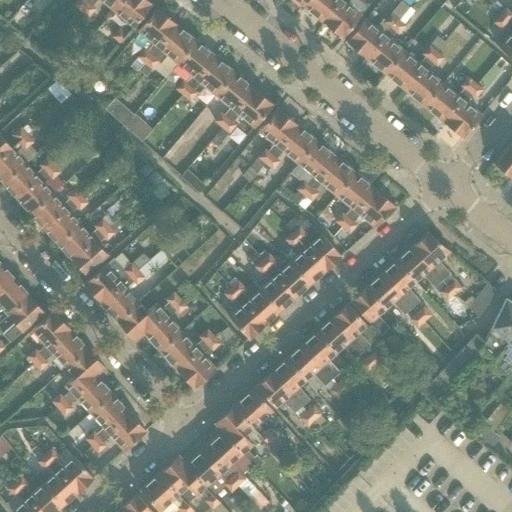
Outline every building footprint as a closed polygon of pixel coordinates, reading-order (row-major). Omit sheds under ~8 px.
[(77,0),(74,5),(81,11),(90,0),(77,0)] [(98,0),(113,12),(123,0),(90,0),(81,11),(89,17),(96,9),(93,6),(98,0)] [(145,0),(123,0),(113,12),(128,24),(122,30),(119,28),(112,36),(120,43),(132,28),(133,28),(152,5),(145,0)] [(308,0),(303,6),(323,22),(341,0),(308,0)] [(341,0),(323,22),(342,38),(355,23),(362,15),(367,9),(356,0),(341,0)] [(401,1),(391,14),(398,20),(408,7),(401,1)] [(408,7),(398,20),(404,24),(415,10),(409,6),(408,7)] [(511,13),(506,8),(500,16),(511,25),(511,13)] [(137,57),(145,63),(176,25),(157,9),(137,32),(153,45),(147,51),(144,48),(137,57)] [(347,42),(366,58),(398,20),(391,14),(384,23),(387,25),(381,31),(366,19),(347,42)] [(511,25),(500,16),(494,23),(502,30),(505,27),(511,33),(499,48),(511,58),(511,25)] [(398,20),(366,58),(385,74),(405,51),(390,39),(390,38),(395,32),(397,34),(405,25),(404,24),(398,20)] [(145,63),(152,69),(158,61),(160,63),(166,55),(176,64),(195,41),(176,25),(145,63)] [(437,37),(430,46),(437,52),(444,43),(437,37)] [(176,89),(183,95),(215,57),(195,41),(176,64),(191,76),(185,83),(183,80),(176,89)] [(385,74),(405,90),(437,52),(430,46),(422,54),(425,57),(420,63),(405,51),(385,74)] [(437,52),(405,90),(424,106),(443,83),(429,70),(434,64),(436,65),(443,57),(437,52)] [(184,95),(183,95),(190,101),(197,92),(194,90),(199,83),(200,84),(215,96),(234,73),(215,57),(184,95)] [(145,63),(139,70),(146,76),(152,69),(145,63)] [(221,113),(214,121),(214,122),(221,127),(253,89),(234,73),(215,96),(229,108),(223,115),(221,113)] [(443,83),(424,106),(443,122),(475,84),(468,78),(461,86),(463,89),(458,95),(443,83)] [(475,84),(443,122),(463,138),(482,116),(466,103),(472,95),(475,98),(482,90),(475,84)] [(253,89),(221,127),(222,127),(228,132),(228,133),(235,125),(232,122),(238,115),(239,116),(253,128),(254,129),(260,121),(273,106),(253,89)] [(106,110),(124,127),(133,116),(115,100),(106,110)] [(258,157),(265,164),(297,125),(278,109),(258,132),(273,145),(268,151),(265,149),(258,157)] [(133,116),(124,127),(141,142),(151,130),(134,115),(133,116)] [(283,153),(297,164),(316,141),(297,125),(265,164),(273,170),(280,161),(277,159),(283,153)] [(217,133),(211,141),(212,142),(217,146),(228,132),(222,127),(217,133)] [(0,159),(27,135),(20,128),(12,135),(15,138),(8,145),(0,136),(0,159)] [(0,159),(0,180),(3,184),(25,164),(16,153),(23,147),(25,150),(33,142),(27,135),(0,159)] [(297,164),(290,173),(302,183),(297,189),(299,191),(304,195),(335,157),(316,141),(297,164)] [(511,142),(494,164),(511,179),(511,178),(511,142)] [(258,157),(250,167),(257,173),(265,164),(258,157)] [(321,185),(335,196),(336,195),(354,173),(335,157),(304,195),(311,202),(318,193),(316,191),(321,185)] [(3,184),(17,199),(54,165),(48,158),(39,166),(41,168),(35,174),(25,164),(3,184)] [(17,199),(30,214),(52,194),(43,184),(50,178),(52,180),(61,172),(54,165),(17,199)] [(186,170),(180,178),(198,194),(204,186),(186,170)] [(335,221),(342,227),(373,189),(354,173),(336,195),(335,196),(350,209),(344,215),(342,213),(335,221)] [(30,214),(44,229),(81,196),(74,189),(66,196),(69,199),(62,205),(52,194),(30,214)] [(373,189),(342,227),(349,233),(356,225),(352,222),(359,214),(374,227),(396,208),(373,189)] [(299,191),(291,200),(296,204),(304,195),(299,191)] [(44,229),(58,244),(80,224),(70,213),(77,207),(79,210),(87,203),(81,196),(44,229)] [(58,244),(71,259),(108,226),(101,219),(93,226),(96,229),(90,235),(80,224),(58,244)] [(108,226),(71,259),(85,275),(107,255),(97,244),(104,238),(106,240),(114,233),(108,226)] [(299,227),(292,233),(325,271),(341,257),(320,234),(309,244),(303,237),(306,235),(299,227)] [(179,233),(165,246),(169,251),(184,239),(179,233)] [(300,252),(289,261),(310,284),(325,271),(292,233),(285,239),(292,248),(295,245),(300,252)] [(427,233),(412,247),(442,280),(447,286),(454,281),(454,280),(449,274),(438,262),(449,252),(428,234),(427,233)] [(412,247),(397,261),(416,282),(423,276),(434,288),(442,280),(412,247)] [(143,253),(131,263),(138,270),(146,262),(149,260),(143,253)] [(269,254),(261,261),(295,298),(310,284),(289,261),(279,271),(273,265),(276,262),(269,254)] [(83,285),(100,304),(138,270),(131,263),(123,270),(112,259),(83,285)] [(270,279),(259,289),(279,312),(295,298),(261,261),(255,267),(262,275),(264,272),(270,279)] [(397,261),(381,274),(411,307),(418,301),(408,290),(416,282),(397,261)] [(147,262),(138,270),(144,277),(153,269),(147,262)] [(0,296),(16,282),(2,267),(0,268),(0,296)] [(100,304),(117,322),(140,302),(127,288),(133,282),(136,285),(144,277),(138,270),(100,304)] [(381,274),(366,288),(386,310),(393,304),(403,314),(411,307),(381,274)] [(238,281),(231,288),(231,289),(264,325),(279,312),(259,289),(253,282),(245,289),(238,281)] [(454,281),(447,286),(454,294),(460,288),(454,281)] [(0,296),(0,309),(1,308),(2,309),(8,316),(30,297),(16,282),(0,296)] [(498,292),(487,284),(467,308),(478,316),(498,292)] [(447,286),(440,293),(447,300),(454,294),(447,286)] [(264,325),(231,288),(224,294),(231,302),(234,300),(240,306),(229,317),(235,324),(249,339),(264,325)] [(366,288),(351,302),(364,317),(380,335),(388,327),(379,317),(379,316),(386,310),(366,288)] [(139,302),(117,322),(129,336),(134,341),(143,333),(179,300),(180,299),(173,292),(165,299),(168,302),(162,308),(157,303),(148,311),(140,302),(139,302)] [(30,297),(8,316),(14,323),(2,334),(10,343),(44,312),(30,297)] [(143,333),(159,351),(182,331),(170,317),(176,311),(178,314),(187,306),(180,299),(143,333)] [(491,329),(481,349),(491,357),(488,361),(493,365),(502,372),(504,374),(507,377),(511,371),(511,303),(506,299),(497,317),(491,329)] [(348,305),(332,318),(362,351),(370,344),(360,334),(368,327),(361,319),(348,305)] [(423,307),(417,313),(423,321),(430,315),(423,307)] [(35,349),(26,357),(33,364),(34,363),(71,330),(54,311),(39,325),(31,332),(44,346),(37,352),(35,349)] [(417,313),(409,320),(416,327),(423,321),(417,313)] [(332,318),(317,332),(337,354),(344,348),(354,359),(362,351),(332,318)] [(227,327),(219,335),(230,347),(238,339),(227,327)] [(34,363),(33,364),(39,371),(47,364),(45,361),(52,354),(65,369),(66,369),(87,349),(71,330),(34,363)] [(159,351),(176,370),(213,337),(207,330),(199,337),(201,339),(195,345),(182,331),(159,351)] [(317,332),(302,346),(332,379),(340,371),(330,360),(337,354),(317,332)] [(387,340),(387,341),(393,348),(394,348),(400,342),(393,335),(390,338),(387,340)] [(213,337),(176,370),(193,389),(215,369),(201,354),(209,347),(211,350),(219,343),(213,337)] [(302,346),(287,359),(307,382),(314,375),(323,386),(332,379),(302,346)] [(60,395),(51,403),(57,410),(58,409),(59,408),(95,375),(104,367),(99,362),(87,349),(66,369),(65,369),(73,378),(64,386),(69,391),(62,397),(60,395)] [(374,352),(368,358),(375,366),(381,359),(374,352)] [(368,358),(360,365),(367,372),(375,366),(368,358)] [(287,359),(272,373),(301,406),(309,399),(300,388),(307,382),(287,359)] [(272,373),(256,387),(269,402),(276,409),(284,403),(289,409),(293,413),(301,406),(272,373)] [(58,409),(57,410),(64,417),(72,409),(70,406),(77,400),(85,409),(90,414),(95,409),(112,394),(95,375),(59,408),(58,409)] [(344,379),(337,385),(338,385),(339,387),(344,393),(351,386),(344,379)] [(337,385),(330,392),(337,399),(344,393),(339,387),(338,385),(337,385)] [(253,390),(234,407),(254,429),(273,412),(253,390)] [(86,439),(92,446),(129,412),(112,394),(95,409),(90,414),(102,428),(96,434),(94,432),(86,439)] [(314,406),(307,412),(307,413),(309,414),(314,420),(321,414),(315,407),(314,406)] [(221,419),(215,423),(223,432),(244,455),(252,464),(256,469),(263,463),(256,455),(253,458),(248,451),(254,446),(246,437),(254,429),(236,409),(234,407),(232,409),(221,419)] [(129,412),(92,446),(98,452),(105,446),(102,442),(110,436),(124,451),(146,431),(129,412)] [(307,412),(300,419),(300,420),(307,427),(314,420),(309,414),(307,413),(307,412)] [(475,417),(466,428),(490,448),(499,437),(475,417)] [(267,429),(261,435),(282,459),(288,453),(267,429)] [(223,433),(205,449),(225,472),(238,486),(245,480),(240,475),(252,464),(244,455),(223,432),(223,433)] [(51,449),(44,455),(77,493),(93,479),(73,457),(62,466),(56,460),(59,457),(51,449)] [(187,465),(186,466),(206,488),(218,502),(230,492),(231,492),(238,486),(225,472),(205,449),(187,465)] [(54,474),(43,484),(62,506),(77,493),(44,455),(37,462),(45,470),(47,467),(54,474)] [(173,461),(159,473),(179,496),(180,496),(185,502),(187,505),(197,497),(202,492),(207,498),(205,501),(211,508),(212,509),(219,502),(218,502),(206,488),(186,466),(178,457),(173,461)] [(159,473),(140,490),(154,505),(159,511),(174,511),(178,509),(185,502),(180,496),(179,496),(159,473)] [(21,476),(14,483),(40,511),(55,511),(62,506),(43,484),(32,494),(26,487),(28,484),(21,476)] [(40,511),(14,483),(7,489),(14,497),(17,495),(23,501),(12,511),(40,511)] [(258,491),(249,499),(259,510),(268,502),(258,491)] [(136,494),(120,508),(123,511),(151,511),(149,509),(136,494)] [(185,502),(178,509),(180,511),(193,511),(187,505),(185,502)] [(211,508),(205,511),(227,511),(219,502),(212,509),(211,508)]
